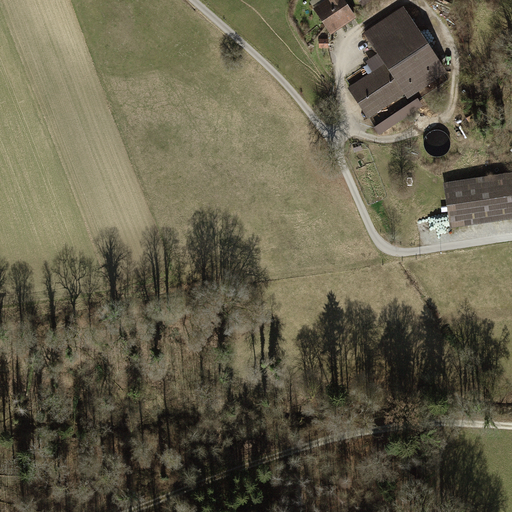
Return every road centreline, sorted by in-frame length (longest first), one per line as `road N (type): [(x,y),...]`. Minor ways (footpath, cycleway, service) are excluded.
road 1 (unclassified): [(511,240),(398,254),(381,249),(314,113),(192,0)]
road 2 (track): [(511,424),(402,422),(361,430),(125,511)]
